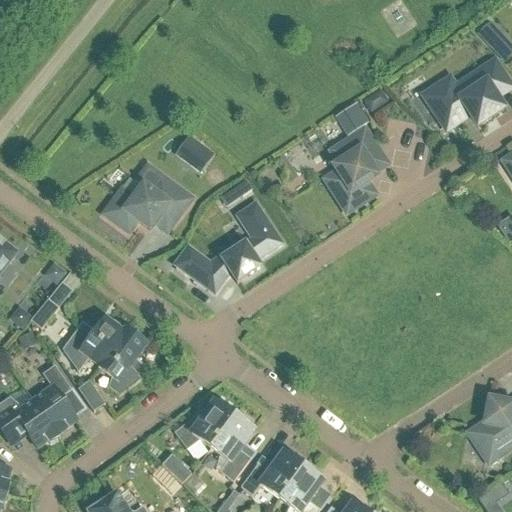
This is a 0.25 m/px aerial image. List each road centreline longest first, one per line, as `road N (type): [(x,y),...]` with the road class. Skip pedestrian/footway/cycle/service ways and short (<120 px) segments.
road 1 (residential): [(212,350),(218,327),(511,133)]
road 2 (residential): [(212,350),(0,193)]
road 3 (residential): [(51,511),(64,484),(206,371),(212,350)]
road 4 (residential): [(368,463),(212,350)]
road 5 (residential): [(368,463),(511,360)]
road 6 (unclassified): [(0,134),(108,0)]
